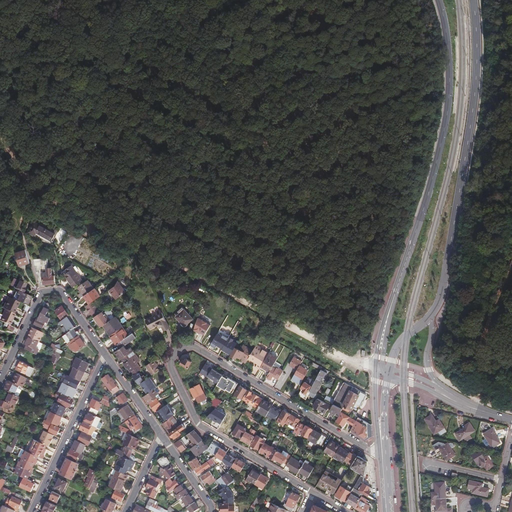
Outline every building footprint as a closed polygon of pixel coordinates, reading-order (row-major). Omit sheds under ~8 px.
[(31,231),(33,233),(41,237),(47,240),(50,242),(48,244),(53,246),(59,236),(45,228),(31,221),(25,231),(30,234),(31,231)] [(87,246),(88,243),(82,242),(80,249),(86,251),(85,253),(90,254),(92,247),(87,246)] [(19,266),(29,263),(25,251),(15,254),(19,266)] [(92,256),(107,262),(109,258),(94,252),(92,256)] [(46,257),(31,258),(40,286),(48,285),(47,284),(55,283),(54,276),(52,276),(51,274),(52,274),(52,268),(47,269),(46,257)] [(68,273),(65,275),(73,287),(82,281),(72,266),(66,270),(68,273)] [(116,285),(109,290),(116,300),(128,292),(128,290),(122,287),(118,279),(115,285),(116,285)] [(11,283),(9,286),(21,292),(23,288),(22,288),(24,284),(16,280),(13,284),(11,283)] [(87,281),(78,287),(80,290),(78,292),(80,294),(78,295),(80,298),(86,294),(93,289),(87,281)] [(28,296),(18,291),(16,295),(18,296),(16,301),(25,305),(27,300),(26,299),(28,296)] [(80,298),(77,300),(81,307),(91,300),(90,299),(93,297),(91,294),(88,296),(86,294),(80,298)] [(7,297),(1,309),(4,310),(12,315),(15,310),(13,309),(17,302),(7,297)] [(92,316),(99,311),(96,306),(89,311),(92,316)] [(62,307),(56,312),(62,321),(68,316),(62,307)] [(38,320),(43,323),(49,310),(44,308),(38,320)] [(12,315),(4,310),(0,318),(0,321),(9,326),(13,315),(12,315)] [(104,313),(108,318),(112,315),(113,313),(111,311),(109,310),(104,313)] [(184,311),(180,315),(177,318),(185,326),(192,319),(184,311)] [(108,318),(104,313),(103,312),(94,318),(97,323),(98,323),(101,327),(103,325),(109,321),(108,318)] [(161,314),(146,321),(153,336),(159,333),(161,337),(171,333),(161,314)] [(63,325),(69,333),(76,328),(68,317),(59,323),(61,327),(63,325)] [(114,318),(109,321),(103,325),(110,335),(123,327),(115,317),(114,318)] [(45,325),(36,320),(34,325),(43,329),(44,327),(45,328),(46,326),(45,325)] [(144,326),(142,327),(149,340),(150,339),(144,326)] [(123,327),(110,335),(117,345),(128,337),(125,332),(126,331),(123,327)] [(28,338),(29,338),(38,342),(39,343),(43,333),(32,328),(28,338)] [(230,332),(241,339),(246,332),(241,329),(240,332),(233,328),(230,332)] [(69,334),(73,340),(77,338),(76,336),(80,334),(76,329),(69,334)] [(212,346),(211,347),(216,350),(216,349),(218,350),(225,339),(215,333),(213,336),(212,336),(208,334),(203,342),(211,346),(212,346)] [(128,337),(117,345),(120,349),(116,352),(118,357),(117,357),(119,359),(125,355),(124,353),(127,351),(124,346),(136,338),(133,334),(129,336),(128,337)] [(38,342),(29,338),(26,346),(27,346),(25,351),(36,356),(39,350),(35,348),(38,342)] [(73,345),(78,351),(85,346),(81,339),(73,345)] [(228,341),(225,339),(218,350),(219,351),(220,349),(221,349),(223,345),(225,347),(228,341)] [(262,367),(270,355),(266,352),(257,346),(255,350),(254,352),(249,360),(258,365),(256,368),(260,370),(262,367)] [(254,352),(250,349),(248,352),(243,349),(243,350),(237,347),(232,355),(238,359),(238,358),(241,359),(242,356),(249,360),(254,352)] [(133,351),(122,359),(125,363),(123,364),(126,369),(127,368),(130,372),(132,371),(134,374),(141,370),(136,364),(140,361),(133,351)] [(270,354),(270,355),(262,367),(271,373),(275,366),(279,359),(270,354)] [(90,364),(77,358),(73,367),(74,368),(83,372),(85,373),(90,364)] [(188,368),(192,362),(187,359),(186,361),(184,360),(181,364),(188,368)] [(300,366),(302,363),(296,359),(291,367),(298,371),(300,366)] [(155,360),(147,365),(153,375),(161,370),(158,366),(157,364),(158,363),(155,360)] [(20,363),(18,367),(20,367),(18,372),(30,377),(33,370),(29,367),(20,363)] [(213,369),(206,365),(201,373),(208,377),(213,369)] [(274,376),(279,380),(283,374),(284,372),(275,366),(271,373),(268,378),(272,380),(274,376)] [(298,371),(292,381),(300,386),(309,371),(300,366),(298,371)] [(74,368),(70,377),(80,382),(83,376),(81,376),(83,372),(74,368)] [(208,377),(218,384),(223,376),(213,369),(208,377)] [(52,371),(50,377),(64,384),(65,382),(60,380),(62,375),(52,371)] [(327,374),(322,371),(310,392),(316,395),(327,374)] [(138,373),(134,376),(139,384),(144,380),(142,377),(141,377),(138,373)] [(15,385),(19,387),(22,388),(26,379),(16,374),(14,379),(12,383),(15,385)] [(238,384),(224,375),(223,376),(218,384),(218,385),(226,390),(227,389),(233,393),(238,384)] [(48,376),(44,386),(58,392),(71,399),(72,399),(76,390),(71,387),(64,384),(50,377),(48,376)] [(113,395),(119,391),(117,387),(118,387),(112,379),(111,379),(109,376),(103,380),(113,395)] [(140,384),(143,387),(145,390),(147,394),(156,388),(156,387),(150,377),(140,384)] [(328,396),(325,401),(332,404),(334,405),(343,410),(350,414),(354,407),(357,409),(359,407),(361,408),(367,396),(339,380),(337,384),(343,387),(335,401),(328,396)] [(6,391),(10,393),(15,395),(19,387),(15,385),(12,383),(10,383),(8,382),(4,390),(6,391)] [(308,391),(311,386),(305,383),(302,389),(301,390),(302,391),(299,396),(306,400),(309,396),(313,399),(314,398),(316,395),(310,392),(308,391)] [(208,399),(201,385),(191,389),(195,397),(197,397),(200,403),(208,399)] [(245,388),(240,386),(235,394),(242,399),(246,393),(243,391),(245,388)] [(156,388),(147,394),(143,397),(148,404),(149,403),(157,398),(156,397),(158,395),(160,394),(156,388)] [(252,393),(248,391),(243,399),(250,404),(254,398),(251,396),(252,393)] [(71,399),(58,392),(56,397),(60,399),(58,404),(67,409),(68,409),(69,407),(71,408),(73,402),(72,401),(71,401),(71,399)] [(15,407),(19,397),(15,395),(10,393),(5,402),(10,405),(15,407)] [(119,401),(118,403),(121,407),(128,402),(123,394),(117,398),(119,401)] [(255,395),(254,398),(250,404),(254,406),(259,397),(255,395)] [(157,398),(149,403),(155,411),(162,407),(158,401),(161,399),(159,396),(157,398)] [(212,402),(218,407),(223,402),(217,399),(217,398),(212,402)] [(174,401),(178,406),(172,410),(176,414),(182,410),(180,406),(182,405),(177,399),(174,401)] [(322,412),(326,404),(318,399),(314,407),(322,412)] [(7,410),(10,405),(5,402),(4,402),(0,400),(0,410),(1,407),(7,410)] [(90,408),(91,408),(99,412),(101,413),(103,410),(100,409),(102,405),(101,405),(98,403),(98,402),(94,400),(90,408)] [(257,410),(267,417),(267,416),(273,407),(266,404),(267,402),(263,400),(257,410)] [(52,413),(62,418),(64,414),(65,412),(67,409),(58,404),(56,403),(51,412),(52,413)] [(135,415),(128,405),(120,411),(127,421),(135,415)] [(343,410),(334,405),(330,412),(335,415),(336,413),(340,415),(343,410)] [(228,420),(237,425),(242,417),(243,414),(236,410),(234,409),(231,407),(224,417),(228,420)] [(273,407),(267,416),(276,421),(281,412),(273,407)] [(24,418),(28,420),(31,415),(31,414),(20,409),(19,412),(25,415),(24,418)] [(277,422),(284,426),(286,423),(291,415),(284,411),(277,422)] [(52,413),(47,422),(53,425),(58,427),(63,418),(62,418),(52,413)] [(345,426),(350,418),(342,413),(338,422),(345,426)] [(96,418),(89,414),(87,418),(87,417),(85,421),(93,425),(96,418)] [(242,417),(252,423),(253,420),(252,419),(250,418),(247,416),(245,415),(243,414),(242,417)] [(220,415),(217,422),(220,424),(219,425),(223,428),(228,420),(224,417),(220,415)] [(300,421),(291,415),(286,423),(290,425),(289,426),(294,430),(296,427),(300,421)] [(428,426),(434,436),(439,433),(441,436),(448,432),(440,419),(437,421),(433,415),(425,419),(429,426),(428,426)] [(141,424),(142,424),(139,420),(138,421),(135,417),(126,424),(131,431),(134,429),(136,432),(143,427),(141,424)] [(359,419),(351,432),(366,441),(372,437),(372,426),(359,419)] [(170,420),(163,425),(169,433),(175,428),(170,420)] [(46,425),(45,428),(50,431),(49,432),(55,434),(56,432),(58,433),(60,429),(53,425),(47,422),(45,421),(44,424),(46,425)] [(186,422),(180,426),(186,434),(192,430),(186,422)] [(455,434),(461,442),(465,439),(467,441),(472,438),(471,436),(477,432),(471,422),(465,426),(465,427),(455,434)] [(96,429),(84,423),(81,430),(88,434),(88,436),(89,436),(92,438),(96,429)] [(295,430),(293,433),(297,436),(300,433),(302,434),(307,427),(300,423),(297,428),(295,430)] [(243,436),(246,432),(247,430),(239,425),(233,434),(239,438),(241,435),(243,436)] [(313,430),(307,426),(307,427),(302,434),(308,438),(313,430)] [(119,427),(115,429),(118,431),(128,435),(129,436),(130,436),(132,433),(119,427)] [(484,434),(493,449),(502,443),(496,434),(498,433),(494,428),(484,434)] [(174,438),(171,440),(173,443),(180,438),(179,436),(181,435),(177,429),(169,434),(172,438),(173,437),(174,438)] [(249,433),(246,432),(243,436),(241,440),(250,445),(255,437),(253,436),(256,431),(252,429),(249,433)] [(194,431),(189,434),(194,441),(197,444),(202,441),(202,440),(194,430),(194,431)] [(323,435),(314,430),(308,439),(317,445),(323,435)] [(54,436),(45,431),(39,443),(45,446),(47,446),(49,447),(50,444),(51,444),(53,440),(52,439),(54,436)] [(88,436),(78,431),(74,440),(76,442),(84,445),(86,441),(81,439),(82,437),(83,437),(86,438),(87,437),(88,438),(89,436),(88,436)] [(262,445),(263,446),(265,443),(267,439),(265,438),(267,436),(262,433),(260,437),(258,435),(252,445),(259,449),(262,445)] [(123,445),(125,447),(133,450),(135,451),(137,447),(136,446),(139,441),(130,436),(129,436),(128,435),(123,445)] [(188,443),(184,437),(176,443),(178,446),(176,447),(178,449),(180,448),(181,450),(185,448),(184,446),(188,443)] [(270,457),(281,440),(277,438),(272,447),(265,443),(263,446),(260,451),(264,453),(265,451),(268,453),(267,455),(270,457)] [(31,450),(30,453),(38,457),(43,459),(44,456),(43,456),(46,450),(45,450),(44,449),(45,446),(39,443),(35,440),(30,450),(31,450)] [(202,441),(197,444),(194,446),(191,448),(196,455),(193,457),(192,456),(188,459),(190,462),(199,455),(202,453),(204,452),(209,448),(206,445),(205,446),(202,441)] [(76,442),(72,450),(82,455),(86,446),(84,445),(76,442)] [(339,447),(330,442),(325,451),(333,456),(339,447)] [(445,444),(439,443),(434,446),(437,451),(440,449),(448,462),(457,456),(452,449),(456,447),(453,442),(450,444),(449,443),(446,445),(445,444)] [(212,443),(209,448),(208,450),(216,455),(220,449),(220,448),(212,443)] [(350,453),(340,447),(334,457),(344,463),(347,459),(350,454),(350,453)] [(119,456),(122,457),(129,460),(132,452),(125,448),(123,452),(119,450),(116,454),(119,456)] [(220,449),(216,455),(216,456),(217,457),(223,460),(224,458),(226,455),(227,453),(220,449)] [(72,450),(71,450),(67,458),(75,462),(77,457),(81,459),(83,455),(82,455),(72,450)] [(279,458),(278,460),(283,463),(287,457),(289,454),(283,450),(281,453),(276,450),(271,457),(275,460),(276,459),(277,457),(279,458)] [(25,451),(22,459),(34,465),(36,466),(38,462),(36,461),(38,457),(30,453),(25,451)] [(480,466),(482,469),(486,467),(488,470),(495,466),(489,455),(486,457),(483,452),(480,455),(478,451),(472,455),(479,467),(480,466)] [(350,454),(347,459),(354,463),(358,457),(353,455),(354,454),(351,452),(350,453),(350,454)] [(358,456),(358,457),(354,463),(351,469),(361,476),(365,477),(365,478),(368,462),(367,462),(367,461),(359,456),(358,456)] [(129,460),(122,457),(120,462),(119,461),(116,466),(118,467),(118,468),(126,472),(126,471),(129,472),(131,468),(132,468),(135,463),(129,460)] [(165,460),(163,458),(158,461),(163,468),(169,463),(166,459),(165,460)] [(198,468),(201,466),(196,458),(190,462),(195,470),(198,468)] [(246,464),(237,458),(236,460),(232,466),(235,468),(233,470),(235,471),(236,469),(238,470),(241,471),(246,464)] [(299,472),(305,463),(302,461),(300,463),(291,458),(286,466),(291,469),(290,470),(298,474),(299,472)] [(18,466),(33,473),(34,469),(32,468),(34,465),(22,459),(21,459),(18,466)] [(79,465),(67,459),(59,475),(71,481),(79,465)] [(201,466),(198,468),(199,468),(195,471),(198,475),(211,466),(210,465),(212,463),(210,460),(208,461),(201,466)] [(305,463),(299,472),(309,477),(315,468),(308,464),(305,462),(305,463)] [(228,468),(218,463),(216,466),(226,471),(228,468)] [(343,465),(339,471),(343,473),(345,469),(348,471),(349,468),(343,465)] [(33,473),(18,466),(15,474),(27,479),(27,480),(29,476),(31,477),(33,473)] [(164,470),(165,476),(168,481),(176,475),(173,471),(172,471),(171,470),(172,469),(170,466),(164,470)] [(214,467),(201,476),(206,484),(208,482),(210,485),(215,482),(217,480),(221,477),(214,467)] [(90,490),(94,480),(94,479),(95,479),(97,473),(95,472),(90,470),(88,474),(87,477),(89,478),(84,487),(90,490)] [(247,478),(256,484),(261,475),(252,470),(247,478)] [(332,474),(326,471),(319,483),(322,486),(323,484),(326,486),(325,487),(329,489),(329,488),(332,490),(338,480),(335,478),(335,477),(332,475),(332,474)] [(217,480),(218,482),(222,479),(223,481),(222,482),(223,483),(225,482),(226,485),(233,480),(228,474),(225,477),(224,475),(221,477),(217,480)] [(165,483),(166,491),(168,489),(168,490),(170,493),(174,490),(178,487),(176,484),(175,484),(174,483),(179,480),(176,475),(168,481),(165,483)] [(261,475),(256,484),(255,485),(263,490),(269,480),(261,475)] [(361,476),(354,488),(363,494),(364,493),(368,496),(372,490),(371,488),(370,487),(364,484),(365,477),(361,476)] [(162,481),(152,477),(147,488),(150,490),(150,491),(153,493),(154,492),(155,492),(156,490),(157,491),(162,481)] [(364,484),(370,487),(373,482),(365,478),(365,477),(364,484)] [(0,479),(0,490),(13,496),(21,500),(23,497),(4,489),(2,488),(3,486),(5,481),(0,478),(0,479)] [(27,480),(27,479),(25,482),(29,484),(27,487),(26,490),(31,493),(35,485),(30,483),(31,481),(27,480)] [(473,494),(489,497),(491,488),(484,487),(485,483),(470,479),(468,489),(473,490),(473,494)] [(67,484),(58,480),(54,488),(63,492),(67,484)] [(93,493),(98,482),(94,480),(90,490),(89,491),(93,493)] [(341,482),(338,480),(332,490),(331,491),(335,493),(341,482)] [(431,499),(447,498),(446,481),(435,482),(436,491),(431,491),(431,499)] [(178,487),(174,490),(178,496),(176,497),(179,501),(181,499),(188,495),(185,490),(184,491),(181,486),(178,487)] [(223,488),(218,492),(219,493),(220,493),(222,496),(224,499),(224,504),(234,503),(234,496),(228,486),(225,488),(224,487),(223,488)] [(346,501),(351,493),(342,487),(336,496),(346,501)] [(354,488),(351,493),(346,501),(344,505),(348,508),(350,509),(353,505),(356,507),(362,497),(363,494),(354,488)] [(125,495),(116,491),(112,498),(121,503),(125,495)] [(57,503),(60,496),(52,492),(50,496),(51,497),(50,500),(57,503)] [(293,510),(300,496),(293,493),(286,506),(293,510)] [(188,495),(181,499),(187,508),(194,503),(188,494),(188,495)] [(9,499),(5,507),(15,511),(16,511),(17,511),(22,501),(21,500),(13,496),(11,500),(9,499)] [(369,501),(362,497),(356,507),(364,511),(366,511),(370,506),(367,504),(369,501)] [(447,498),(431,499),(432,505),(436,505),(437,509),(435,509),(435,511),(453,511),(454,507),(448,508),(447,498)] [(116,505),(106,500),(101,510),(103,511),(104,511),(112,511),(113,511),(114,509),(116,505)] [(157,503),(151,500),(146,509),(153,511),(162,511),(164,510),(155,506),(157,503)] [(47,502),(43,511),(54,511),(57,507),(47,502)] [(195,511),(199,510),(194,503),(187,508),(190,511),(195,511)]
